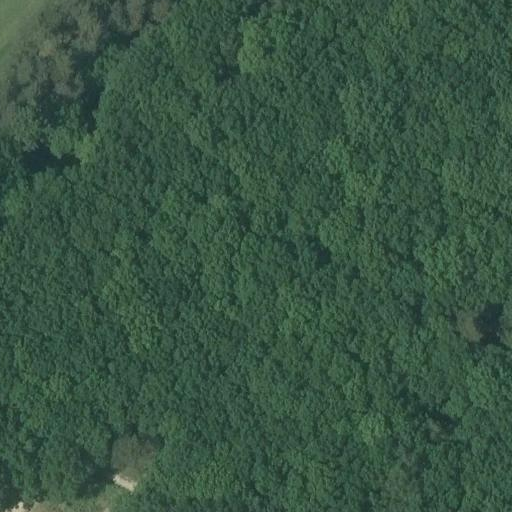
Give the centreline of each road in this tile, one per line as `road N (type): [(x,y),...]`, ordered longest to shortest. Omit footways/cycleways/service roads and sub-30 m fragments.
road 1 (track): [(0,273),(193,0)]
road 2 (track): [(380,511),(511,298)]
road 3 (track): [(165,511),(0,425)]
